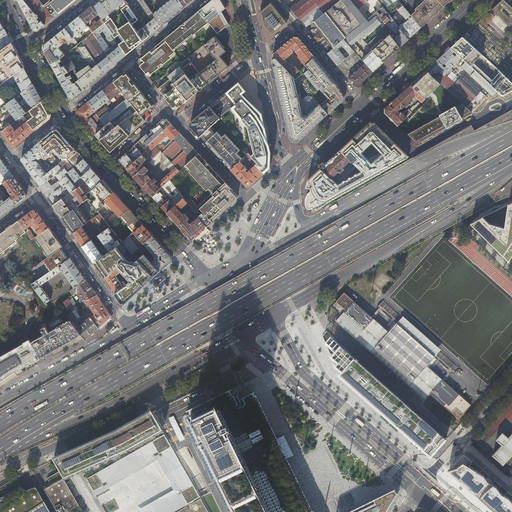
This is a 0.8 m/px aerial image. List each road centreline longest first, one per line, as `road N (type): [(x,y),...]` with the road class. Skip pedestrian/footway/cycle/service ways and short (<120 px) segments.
road 1 (trunk): [(0,450),(511,160)]
road 2 (trunk): [(511,135),(0,422)]
road 3 (trunk): [(276,314),(511,167)]
road 4 (residential): [(0,469),(208,364),(218,346)]
road 5 (trunk): [(0,450),(105,408),(218,346)]
road 6 (primary): [(245,333),(419,492)]
road 7 (primary): [(426,480),(305,371),(276,314)]
road 8 (trunk): [(511,125),(456,145),(312,224)]
road 9 (residential): [(124,326),(37,195)]
road 10 (primary): [(105,163),(205,279)]
road 11 (secondary): [(474,0),(363,104)]
road 12 (secondary): [(124,326),(0,399)]
road 13 (residential): [(426,480),(511,381)]
